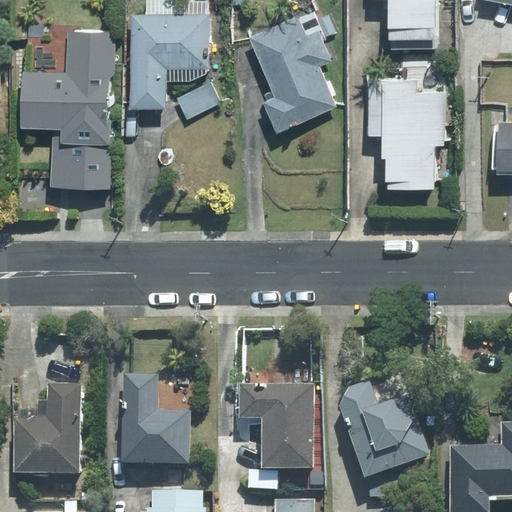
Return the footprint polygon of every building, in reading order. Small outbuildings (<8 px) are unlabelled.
[(382,0),(381,38),(431,39),(432,0),(382,0)] [(164,69),(208,70),(210,13),(128,10),(125,107),(163,108),(164,69)] [(333,108),(317,70),(331,65),(316,29),(308,33),(300,13),(294,16),(248,36),(286,128),(333,108)] [(111,30),(67,28),(65,73),(18,71),(16,125),(107,129),(111,30)] [(214,80),(174,99),(185,121),(225,102),(214,80)] [(441,146),(441,139),(443,92),(414,91),(414,82),(369,80),(367,136),(378,136),(377,170),(382,170),(381,187),(429,189),(431,146),(441,146)] [(511,173),(511,112),(496,112),(494,173),(511,173)] [(310,478),(315,362),(274,360),(272,388),(239,387),(237,429),(258,429),(256,475),(310,478)] [(152,411),(154,375),(123,374),(119,467),(186,470),(189,413),(152,411)] [(429,458),(409,403),(378,414),(368,386),(330,400),(360,483),(429,458)] [(83,390),(46,388),(45,424),(13,422),(9,478),(78,482),(83,390)] [(511,502),(511,405),(448,403),(446,448),(443,511),(484,511),(485,502),(511,502)] [(152,492),(151,511),(139,511),(204,511),(205,493),(152,492)]
